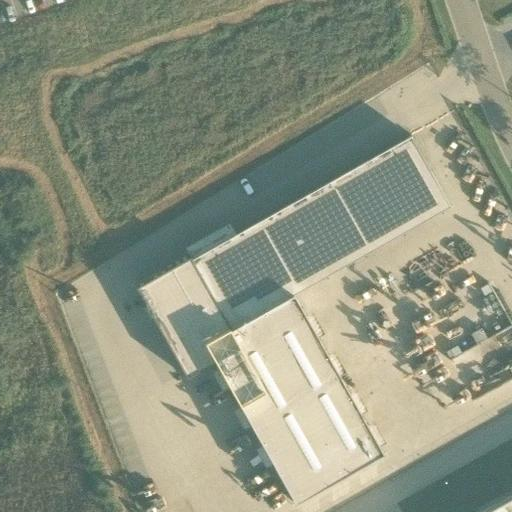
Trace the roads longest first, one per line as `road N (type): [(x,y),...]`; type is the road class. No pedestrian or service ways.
road 1 (unknown): [(489,79),(152,258),(133,278),(131,310),(146,366),(179,442),(212,490),(263,511)]
road 2 (unknown): [(294,511),(511,390)]
road 3 (unclassified): [(459,0),(511,142)]
